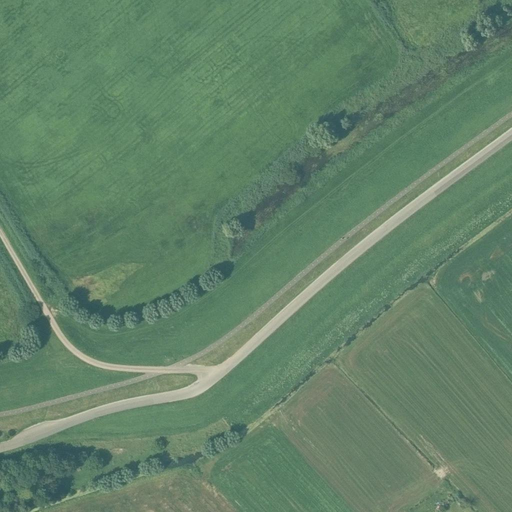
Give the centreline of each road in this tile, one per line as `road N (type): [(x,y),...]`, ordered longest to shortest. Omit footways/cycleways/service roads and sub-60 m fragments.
road 1 (unclassified): [(511,133),(339,263),(214,380),(0,445)]
road 2 (track): [(214,380),(196,369),(107,366),(77,355),(0,234)]
